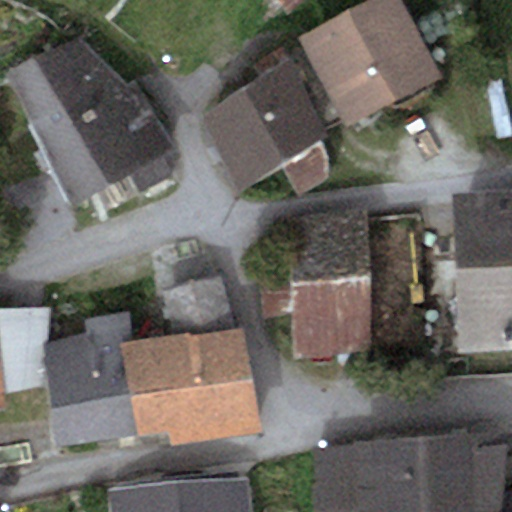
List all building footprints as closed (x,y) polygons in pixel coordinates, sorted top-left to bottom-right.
[(322,0),(332,14),(352,0),(322,0)] [(407,10),(315,56),(358,140),(450,94),(407,10)] [(81,42),(2,82),(75,216),(174,158),(130,91),(81,42)] [(302,76),(219,125),(263,198),(345,148),(302,76)] [(511,199),(450,201),(456,365),(511,363),(511,199)] [(377,240),(301,248),(313,366),(389,359),(377,240)] [(150,353),(83,368),(97,461),(281,434),(267,340),(242,287),(188,297),(180,264),(127,282),(150,353)] [(42,317),(2,319),(5,368),(45,366),(42,317)] [(0,331),(0,422),(13,420),(0,331)] [(505,442),(310,451),(312,511),(507,511),(507,492),(505,442)] [(248,511),(247,484),(106,494),(107,511),(248,511)]
